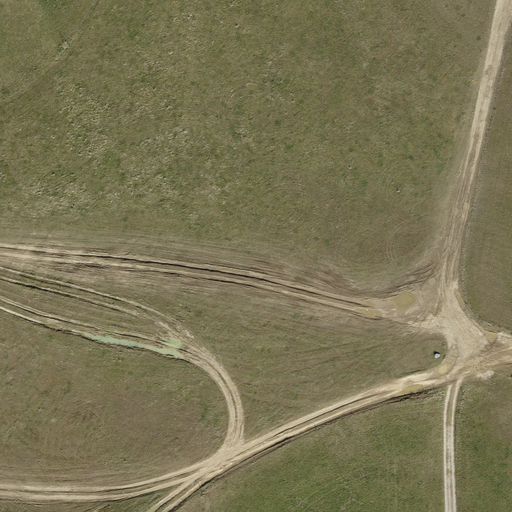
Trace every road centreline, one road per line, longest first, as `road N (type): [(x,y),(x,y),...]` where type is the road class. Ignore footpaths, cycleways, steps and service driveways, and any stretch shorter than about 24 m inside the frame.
road 1 (track): [(0,294),(97,338),(241,348),(388,325),(451,326),(511,346)]
road 2 (track): [(494,359),(218,474),(160,485),(0,492)]
road 3 (track): [(511,10),(451,326)]
road 4 (track): [(452,511),(449,411),(494,359),(511,359)]
